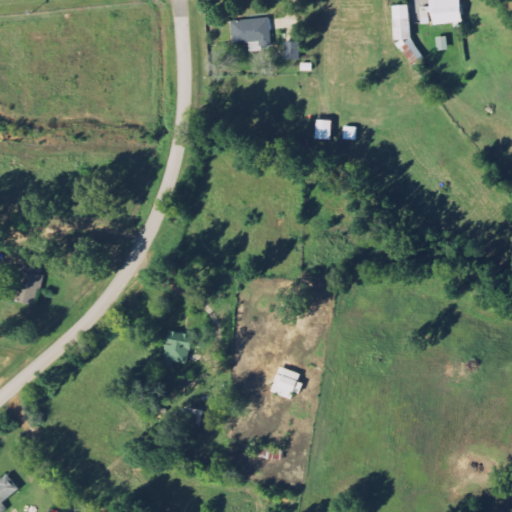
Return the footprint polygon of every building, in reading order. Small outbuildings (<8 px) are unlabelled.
[(464,23),(462,0),(431,0),(432,7),(422,8),(423,25),(433,24),(433,25),(464,23)] [(439,51),(450,50),(449,37),(439,38),(439,51)] [(287,61),(302,61),(302,43),(287,43),(287,61)] [(334,121),(319,121),(318,140),(334,140),(334,121)] [(360,128),(347,127),(346,140),(358,141),(360,128)] [(46,262),(25,258),(16,299),(37,303),(46,262)] [(196,336),(172,330),(164,363),(174,366),(175,361),(189,364),(196,336)] [(294,399),(296,392),(302,394),(305,383),(301,382),(303,374),(282,367),(273,392),(294,399)] [(285,449),(260,447),(259,458),(284,460),(285,449)] [(0,511),(4,511),(9,508),(5,503),(22,489),(10,475),(0,483),(0,511)]
